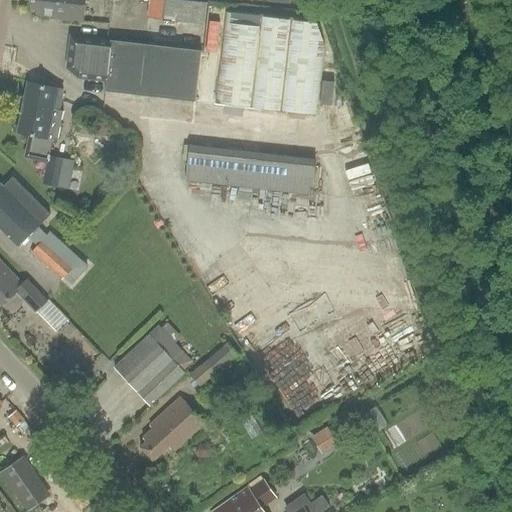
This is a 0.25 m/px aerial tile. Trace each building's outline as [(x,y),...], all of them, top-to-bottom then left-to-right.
[(83,23),(85,0),(32,0),(31,11),(37,11),(37,16),(47,17),(46,20),(83,23)] [(168,0),(149,0),(147,18),(205,25),(208,5),(168,0)] [(301,68),(202,57),(202,54),(70,38),(67,70),(78,80),(106,83),(105,93),(196,104),(196,100),(296,111),(301,68)] [(63,92),(27,84),(17,135),(29,137),(25,159),(48,164),(43,185),(59,188),(65,161),(48,158),(52,140),(56,141),(62,114),(59,113),(63,92)] [(187,184),(228,189),(228,188),(312,197),(317,161),(190,146),(185,183),(187,183),(187,184)] [(49,215),(13,180),(4,189),(1,186),(0,186),(0,229),(18,247),(27,238),(37,247),(31,254),(62,281),(63,279),(72,287),(89,269),(49,233),(46,236),(37,228),(49,215)] [(0,308),(17,293),(36,313),(47,303),(27,282),(23,286),(0,262),(0,308)] [(186,347),(180,340),(167,326),(163,330),(161,327),(115,370),(149,407),(185,373),(184,372),(194,363),(182,351),(186,347)] [(189,374),(198,386),(236,355),(226,343),(189,374)] [(154,462),(169,448),(174,453),(204,425),(180,399),(149,428),(152,431),(143,440),(146,443),(142,448),(154,462)] [(263,433),(251,412),(240,419),(252,440),(263,433)] [(327,430),(309,441),(319,457),(337,446),(327,430)] [(31,511),(52,498),(25,458),(1,475),(27,511),(31,511)] [(215,511),(263,511),(262,511),(278,500),(264,481),(249,492),(247,489),(215,511)] [(316,511),(307,497),(291,508),(294,511),(316,511)]
